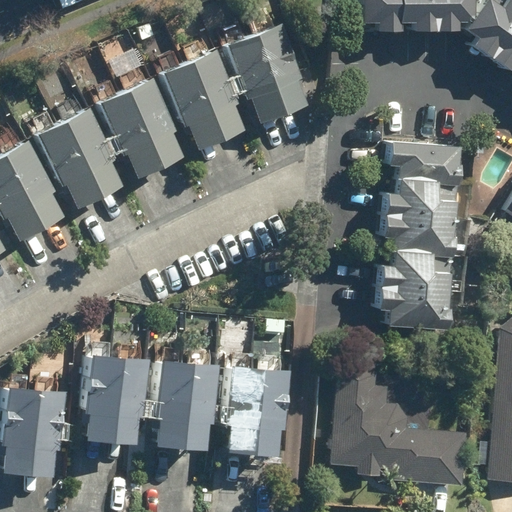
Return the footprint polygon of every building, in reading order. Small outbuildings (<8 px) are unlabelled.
[(353,0),(354,27),(457,24),(456,0),(353,0)] [(511,0),(476,0),(453,36),(511,75),(511,0)] [(292,102),(262,26),(209,47),(240,123),(292,102)] [(188,44),(143,70),(187,145),(232,119),(188,44)] [(164,156),(135,81),(84,101),(121,172),(164,156)] [(69,102),(12,138),(58,210),(115,175),(69,102)] [(450,142),(379,138),(370,324),(441,328),(450,142)] [(0,236),(2,241),(43,220),(5,145),(0,147),(0,236)] [(511,182),(495,211),(511,221),(511,182)] [(511,324),(491,323),(481,478),(511,479),(511,324)] [(122,446),(128,362),(70,358),(65,442),(122,446)] [(188,451),(196,366),(145,362),(137,447),(188,451)] [(455,430),(372,424),(376,372),(324,368),(317,472),(355,475),(355,476),(451,483),(455,430)] [(264,454),(268,371),(211,369),(207,452),(264,454)] [(0,473),(40,477),(46,393),(0,389),(0,473)]
